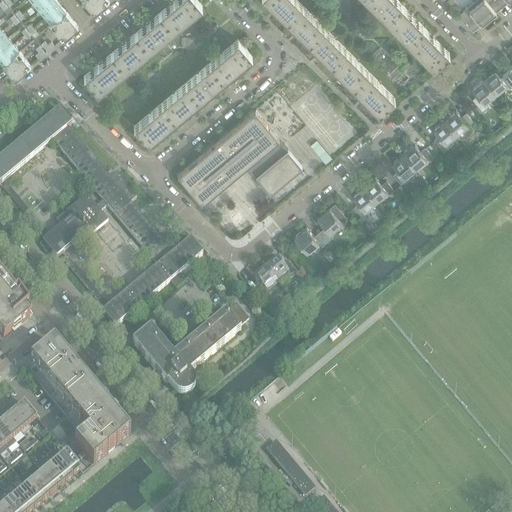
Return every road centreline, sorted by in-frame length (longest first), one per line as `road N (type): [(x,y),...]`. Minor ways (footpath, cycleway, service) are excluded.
road 1 (residential): [(226,261),(479,57)]
road 2 (residential): [(235,511),(67,312)]
road 3 (residential): [(151,172),(280,60),(230,0)]
road 4 (residential): [(151,172),(57,65)]
